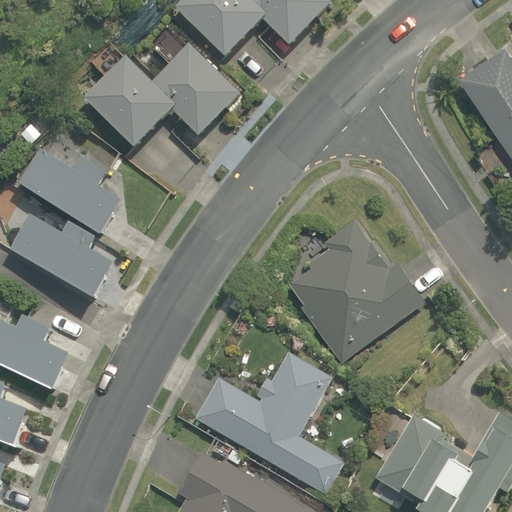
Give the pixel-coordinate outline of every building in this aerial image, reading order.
[(336,2),(333,0),(186,0),(178,9),(231,59),(267,21),(294,46),(336,2)] [(245,94),(195,44),(155,83),(130,57),(89,97),(137,147),(175,109),(202,136),(245,94)] [(463,82),(511,156),(511,56),(509,52),(463,82)] [(37,152),(16,186),(96,239),(118,204),(95,190),(103,177),(77,160),(69,173),(37,152)] [(59,237),(27,218),(8,252),(90,302),(109,267),(86,253),(93,242),(66,226),(59,237)] [(300,307),(343,364),(427,301),(399,263),(390,269),(355,222),(328,242),(331,247),(309,264),(313,270),(294,284),(307,302),(300,307)] [(13,329),(0,323),(0,368),(49,392),(66,355),(42,343),(48,330),(20,316),(13,329)] [(198,418),(327,495),(345,464),(299,437),(333,379),(290,353),(273,381),(269,378),(259,395),(264,397),(262,401),(222,377),(198,418)] [(0,401),(0,396),(4,387),(0,384),(0,445),(13,450),(14,448),(10,447),(24,411),(0,401)] [(416,416),(378,478),(402,492),(398,498),(418,511),(417,511),(493,511),(511,483),(511,482),(511,412),(506,409),(495,427),(491,424),(472,454),(444,437),(446,434),(416,416)] [(315,511),(228,460),(226,463),(205,450),(180,492),(188,497),(178,511),(315,511)]
